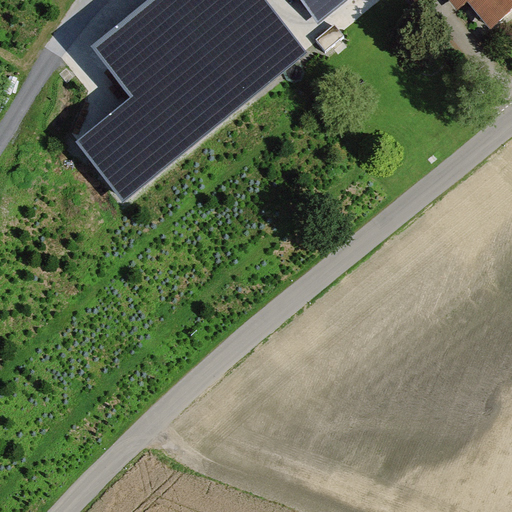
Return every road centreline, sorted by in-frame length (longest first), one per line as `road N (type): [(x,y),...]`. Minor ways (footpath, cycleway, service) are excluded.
road 1 (unclassified): [(60,511),(103,461),(282,299),(511,115)]
road 2 (track): [(0,129),(87,0)]
